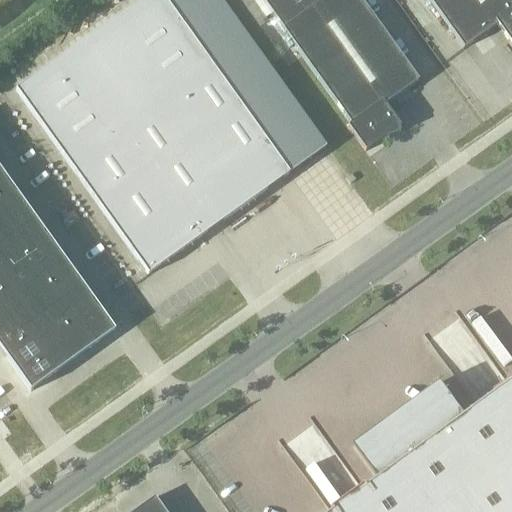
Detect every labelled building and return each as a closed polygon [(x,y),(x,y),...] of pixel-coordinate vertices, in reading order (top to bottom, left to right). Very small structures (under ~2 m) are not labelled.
[(163,0),(142,0),(15,91),(147,276),(288,175),(163,0)] [(400,134),(395,121),(384,106),(418,82),(358,0),(259,0),(350,126),(347,128),(365,153),(382,141),(381,140),(400,134)] [(511,44),(511,0),(427,0),(463,50),(496,26),(507,41),(511,44)] [(0,172),(0,350),(30,393),(114,332),(0,172)] [(344,179),(349,185),(355,181),(351,175),(344,179)] [(378,481),(335,511),(511,511),(511,383),(463,419),(438,384),(434,387),(448,406),(416,428),(405,412),(355,448),(378,481)] [(163,511),(154,499),(135,511),(163,511)]
